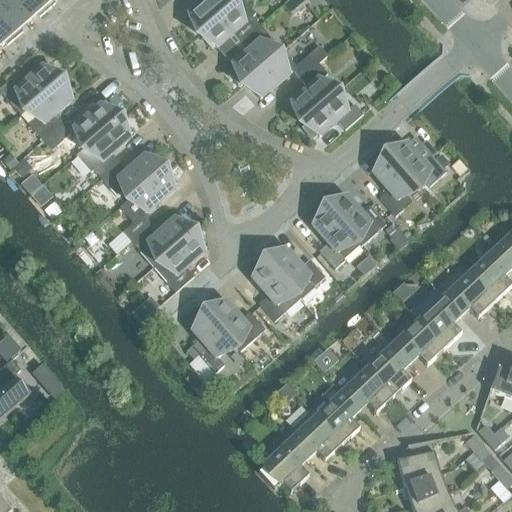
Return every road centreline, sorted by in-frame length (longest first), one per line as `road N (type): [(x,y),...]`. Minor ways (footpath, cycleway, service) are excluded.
road 1 (residential): [(143,0),(149,30),(186,95),(237,141),(315,179)]
road 2 (residential): [(204,178),(101,61),(71,40),(70,25),(95,0)]
road 3 (residential): [(511,345),(348,487),(348,511)]
road 4 (residential): [(315,179),(477,39)]
road 5 (residential): [(315,179),(239,246),(204,178)]
